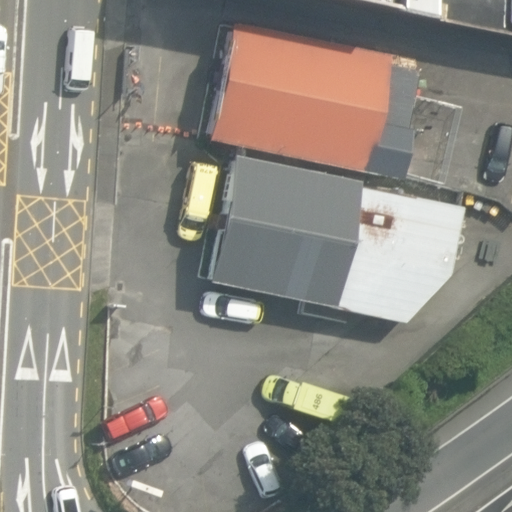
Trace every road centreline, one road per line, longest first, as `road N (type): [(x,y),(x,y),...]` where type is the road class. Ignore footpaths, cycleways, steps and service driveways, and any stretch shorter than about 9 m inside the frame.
road 1 (secondary): [(67,0),(41,390),(54,511)]
road 2 (motorway): [(388,511),(511,426)]
